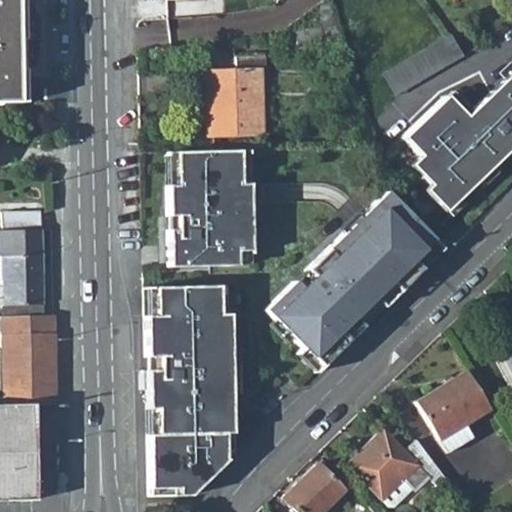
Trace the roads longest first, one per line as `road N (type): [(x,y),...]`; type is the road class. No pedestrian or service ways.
road 1 (secondary): [(89,0),(101,511)]
road 2 (tertiary): [(511,214),(295,425),(220,511)]
